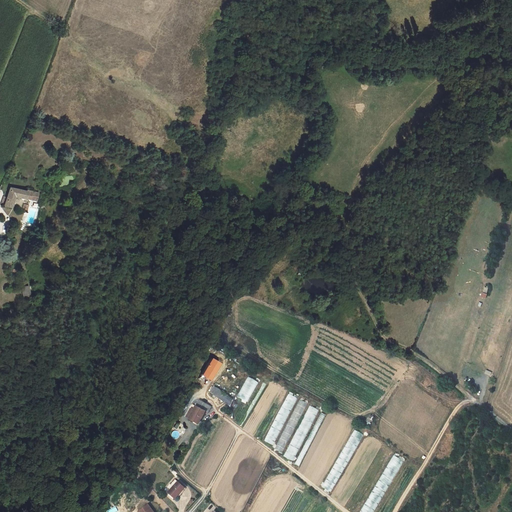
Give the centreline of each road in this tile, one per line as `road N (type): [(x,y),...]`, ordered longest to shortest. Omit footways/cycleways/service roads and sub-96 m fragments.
road 1 (residential): [(511,431),(422,358),(385,339),(353,279),(351,258)]
road 2 (track): [(217,409),(342,511)]
road 3 (track): [(395,511),(456,405),(471,398)]
